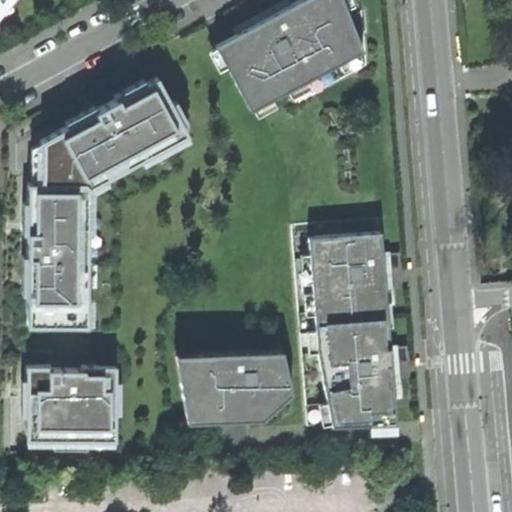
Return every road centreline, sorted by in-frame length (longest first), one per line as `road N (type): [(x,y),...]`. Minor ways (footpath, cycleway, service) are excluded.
road 1 (tertiary): [(454,300),(430,0)]
road 2 (tertiary): [(474,511),(454,300)]
road 3 (residential): [(173,0),(0,95)]
